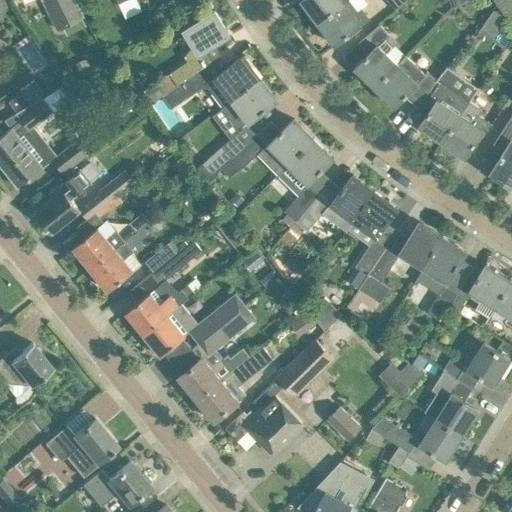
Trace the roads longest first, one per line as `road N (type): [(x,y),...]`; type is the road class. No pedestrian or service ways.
road 1 (tertiary): [(230,511),(0,221)]
road 2 (residential): [(250,0),(294,67),(340,116),(511,241)]
